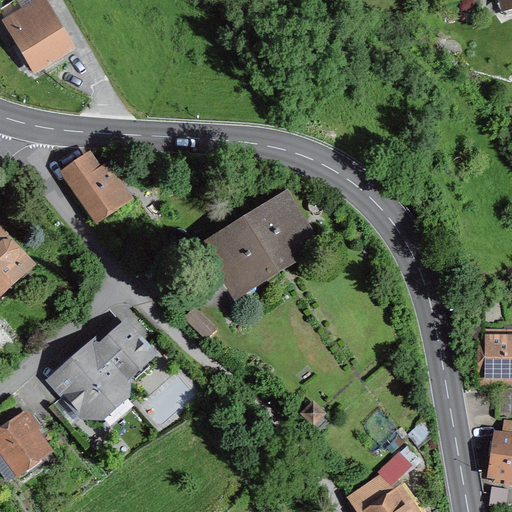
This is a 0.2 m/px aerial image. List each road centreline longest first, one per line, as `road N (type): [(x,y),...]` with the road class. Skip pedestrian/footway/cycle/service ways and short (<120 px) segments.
road 1 (tertiary): [(468,511),(430,303),(409,249),(376,203),(330,168),(277,148),(42,126)]
road 2 (residential): [(0,392),(121,288),(48,185),(42,126)]
road 3 (unknown): [(129,133),(57,0)]
